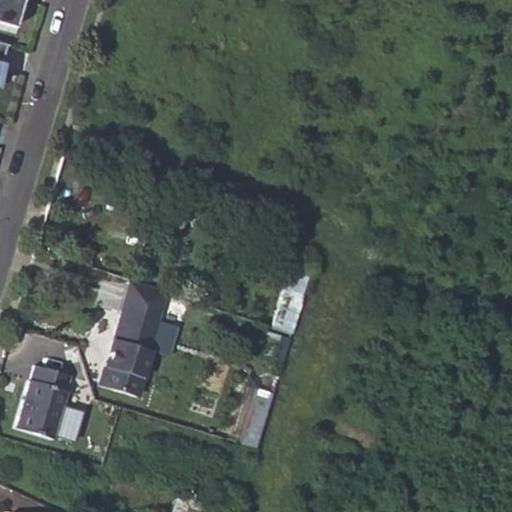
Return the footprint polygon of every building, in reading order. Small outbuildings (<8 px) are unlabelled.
[(0,19),(0,23),(11,26),(18,0),(16,0),(10,22),(0,19)] [(0,0),(0,19),(10,22),(16,0),(0,0)] [(266,288),(284,293),(289,273),(271,268),(266,288)] [(144,351),(154,321),(156,313),(122,304),(119,312),(118,312),(111,340),(109,340),(95,385),(131,395),(144,351)] [(168,325),(154,321),(144,351),(159,356),(168,325)] [(265,332),(260,349),(283,356),(288,338),(265,332)] [(25,380),(11,427),(48,438),(63,391),(61,390),(65,376),(32,366),(27,380),(25,380)] [(236,442),(252,447),(269,393),(253,388),(236,442)]
